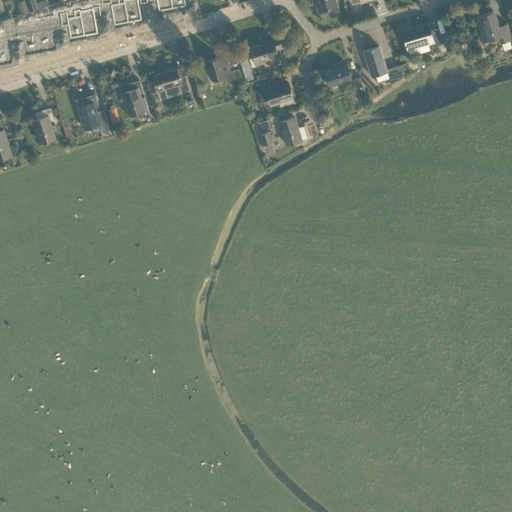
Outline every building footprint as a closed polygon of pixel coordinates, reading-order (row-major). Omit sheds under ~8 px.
[(29,11),(26,0),(23,0),(18,2),(21,14),(29,11)] [(39,7),(36,0),(27,0),(30,10),(39,7)] [(117,0),(118,3),(110,5),(114,25),(128,22),(124,0),(117,0)] [(130,0),(124,0),(128,22),(141,20),(137,0),(130,1),(130,0)] [(155,0),(158,14),(173,12),(171,0),(155,0)] [(171,0),(173,12),(186,9),(184,0),(171,0)] [(331,9),(330,7),(338,5),(335,0),(315,0),(320,13),(322,14),(330,12),(331,9)] [(57,4),(59,17),(66,16),(63,3),(57,4)] [(52,18),(59,17),(57,4),(50,6),(52,18)] [(86,8),(80,9),(85,36),(98,33),(95,13),(87,15),(86,8)] [(75,17),(67,18),(70,38),(85,36),(80,9),(74,10),(75,17)] [(499,26),(494,11),(477,16),(481,30),(480,31),(483,40),(498,36),(500,42),(511,38),(507,23),(499,26)] [(13,18),(15,31),(22,30),(20,17),(13,18)] [(8,32),(15,31),(13,18),(6,19),(8,32)] [(41,22),(37,23),(41,49),(54,47),(51,27),(42,29),(41,22)] [(421,44),(428,42),(429,46),(435,45),(442,43),(437,28),(431,30),(428,22),(402,30),(408,49),(421,45),(421,44)] [(31,30),(23,32),(26,52),(41,49),(37,23),(30,24),(31,30)] [(256,62),(279,55),(282,54),(280,49),(283,48),(279,36),(265,41),(265,43),(251,47),(254,56),(256,62)] [(0,62),(10,61),(6,41),(0,41),(0,62)] [(387,69),(379,45),(364,50),(372,76),(387,71),(391,82),(399,79),(404,75),(401,64),(387,69)] [(227,76),(229,80),(242,76),(233,48),(225,51),(226,55),(221,57),(221,56),(206,61),(212,80),(227,76)] [(247,55),(239,57),(243,69),(251,66),(247,55)] [(352,79),(348,64),(325,71),(329,86),(352,79)] [(179,76),(177,68),(153,75),(158,91),(165,88),(179,84),(182,92),(182,91),(190,89),(185,74),(179,76)] [(365,89),(361,76),(354,78),(358,91),(365,89)] [(142,100),(140,92),(144,91),(140,79),(125,84),(127,91),(123,92),(130,115),(145,110),(146,113),(150,112),(146,99),(142,100)] [(289,82),(271,87),(269,81),(257,85),(262,101),(269,99),(270,105),(280,102),(281,105),(295,101),(289,82)] [(179,84),(165,88),(168,96),(182,92),(182,91),(182,92),(179,84)] [(104,109),(97,111),(95,106),(99,105),(95,93),(80,98),(82,105),(78,106),(85,129),(100,124),(102,132),(110,129),(104,109)] [(111,108),(115,122),(123,119),(118,105),(111,108)] [(33,120),(40,142),(56,138),(50,120),(54,119),(50,107),(35,112),(37,118),(33,120)] [(280,121),(287,144),(302,139),(302,138),(298,127),(295,116),(280,121)] [(273,125),(271,118),(259,122),(262,129),(273,125)] [(0,155),(11,152),(6,134),(9,133),(6,121),(0,122),(0,155)] [(304,125),(298,127),(302,138),(308,137),(304,125)] [(260,133),(264,144),(273,141),(270,130),(260,133)]
